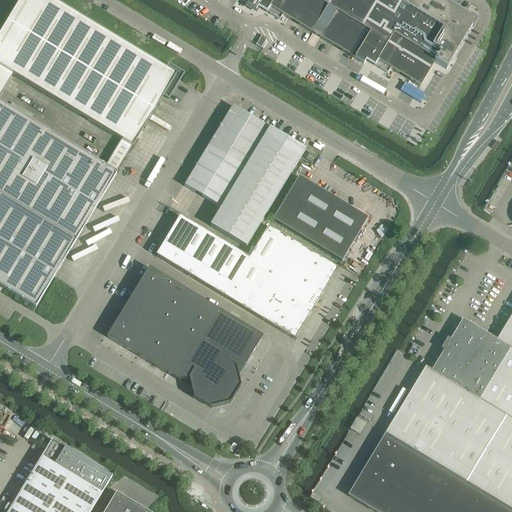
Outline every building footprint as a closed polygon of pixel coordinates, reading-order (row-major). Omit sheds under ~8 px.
[(0,286),(36,308),(38,304),(57,272),(61,265),(65,259),(68,254),(83,229),(89,219),(106,190),(117,174),(116,173),(131,147),(132,148),(141,133),(146,126),(151,117),(155,110),(159,104),(163,97),(168,100),(179,82),(184,74),(168,64),(165,70),(164,69),(163,68),(108,35),(53,2),(49,0),(20,0),(0,34),(0,67),(121,141),(105,167),(0,103),(0,96),(3,91),(0,89),(0,286)] [(446,70),(476,22),(439,0),(237,0),(256,11),(258,7),(280,20),(283,16),(364,65),(366,61),(388,74),(390,69),(420,87),(435,63),(446,70)] [(204,11),(207,4),(199,1),(196,8),(204,11)] [(224,26),(227,16),(218,13),(214,22),(224,26)] [(262,47),(267,39),(261,36),(257,44),(256,46),(261,49),(262,47)] [(232,107),(184,186),(221,208),(210,226),(246,248),(305,151),(268,129),(232,107)] [(310,154),(306,160),(312,163),(316,157),(310,154)] [(355,211),(299,177),(272,221),(342,263),(347,253),(359,234),(368,219),(355,212),(355,211)] [(179,217),(156,256),(295,340),(337,269),(268,228),(249,259),(179,217)] [(230,404),(241,387),(237,372),(236,368),(245,365),(249,360),(262,337),(149,268),(143,278),(107,338),(114,342),(179,382),(189,379),(193,398),(211,409),(230,404)] [(427,368),(387,435),(511,510),(511,318),(499,341),(464,320),(452,342),(454,343),(452,346),(450,350),(449,353),(445,352),(433,372),(427,368)] [(358,418),(352,428),(361,433),(366,423),(358,418)] [(511,511),(511,510),(387,435),(350,497),(375,511),(511,511)] [(91,511),(112,477),(52,440),(46,451),(8,511),(91,511)] [(146,511),(116,494),(104,511),(146,511)] [(321,500),(312,494),(309,499),(318,505),(321,500)]
